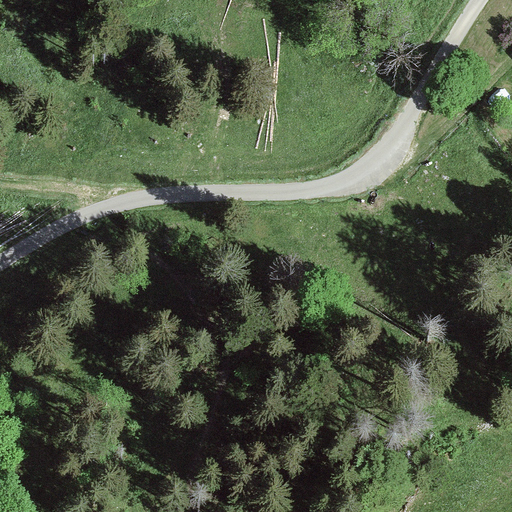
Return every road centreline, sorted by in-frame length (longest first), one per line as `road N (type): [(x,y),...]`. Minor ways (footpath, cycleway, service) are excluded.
road 1 (unclassified): [(477,0),(402,126),(344,182),(292,195),(116,207),(76,220),(0,265)]
road 2 (track): [(0,182),(78,190),(116,207)]
